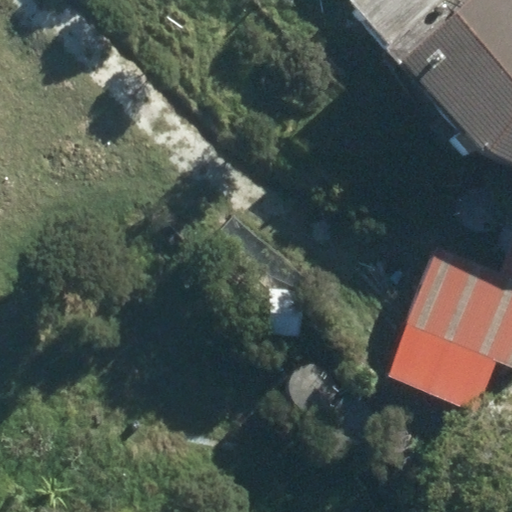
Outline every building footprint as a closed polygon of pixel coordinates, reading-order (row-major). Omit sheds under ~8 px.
[(511,0),(364,0),(356,7),(398,52),(394,55),(487,159),(511,170),(511,0)] [(511,280),(434,250),(405,322),(511,363),(511,280)] [(299,336),(301,292),(272,291),(270,335),(299,336)] [(310,428),(348,391),(310,351),(272,388),(310,428)] [(348,391),(310,428),(343,463),(382,426),(348,391)]
